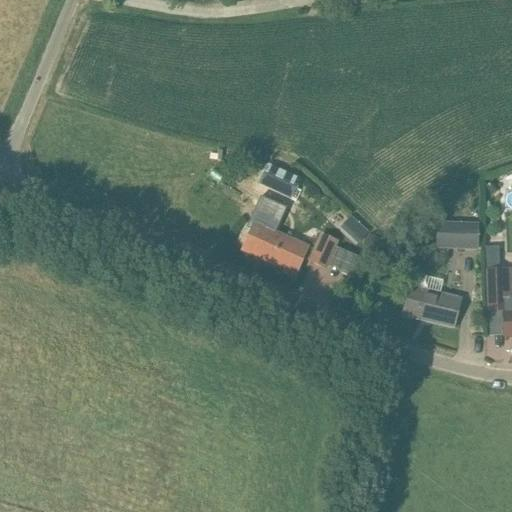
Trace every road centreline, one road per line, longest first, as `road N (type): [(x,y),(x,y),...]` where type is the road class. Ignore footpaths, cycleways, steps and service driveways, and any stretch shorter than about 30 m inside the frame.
road 1 (unclassified): [(511,358),(418,346),(0,168)]
road 2 (unclassified): [(0,147),(64,0)]
